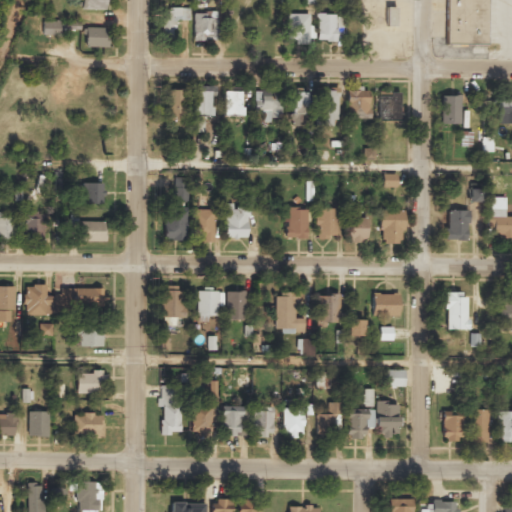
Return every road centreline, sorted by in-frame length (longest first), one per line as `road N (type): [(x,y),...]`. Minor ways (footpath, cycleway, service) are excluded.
road 1 (residential): [(511,469),(0,460)]
road 2 (residential): [(511,266),(0,263)]
road 3 (residential): [(138,0),(136,511)]
road 4 (residential): [(424,0),(423,468)]
road 5 (residential): [(511,67),(138,66)]
